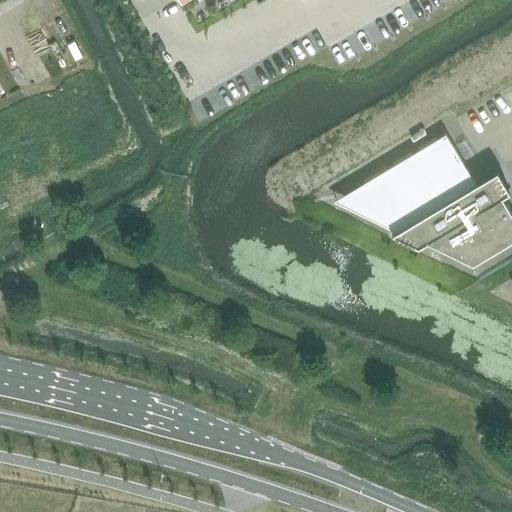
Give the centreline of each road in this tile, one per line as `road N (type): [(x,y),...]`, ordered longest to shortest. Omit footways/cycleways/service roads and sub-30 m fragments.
road 1 (primary): [(413,511),(224,436),(0,376)]
road 2 (primary): [(0,421),(329,511)]
